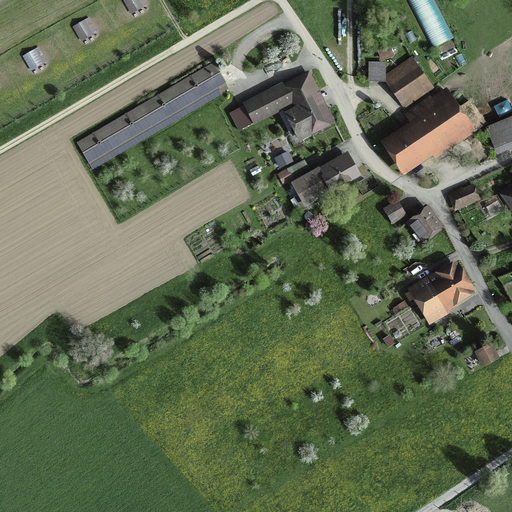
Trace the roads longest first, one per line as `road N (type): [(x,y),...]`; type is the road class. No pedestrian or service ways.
road 1 (track): [(0,153),(265,0)]
road 2 (unclassified): [(279,0),(384,174),(432,199)]
road 3 (unclassified): [(432,199),(508,333)]
